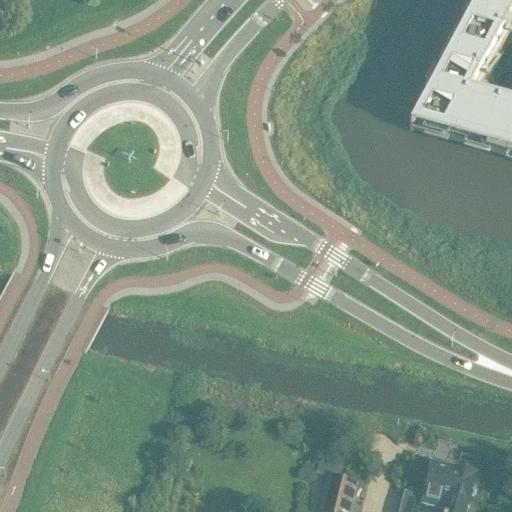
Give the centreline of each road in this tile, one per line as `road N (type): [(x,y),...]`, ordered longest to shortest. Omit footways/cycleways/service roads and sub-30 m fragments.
road 1 (secondary): [(113,246),(225,234),(411,340),(465,366),(502,371)]
road 2 (secondary): [(502,371),(323,247),(204,180)]
road 3 (secondary): [(0,463),(54,342),(113,246)]
road 4 (secondary): [(159,75),(120,70),(36,111),(0,110)]
road 5 (secondary): [(65,212),(0,363)]
road 6 (tertiary): [(194,102),(278,0)]
road 7 (secondary): [(145,92),(87,104),(56,138),(52,159)]
